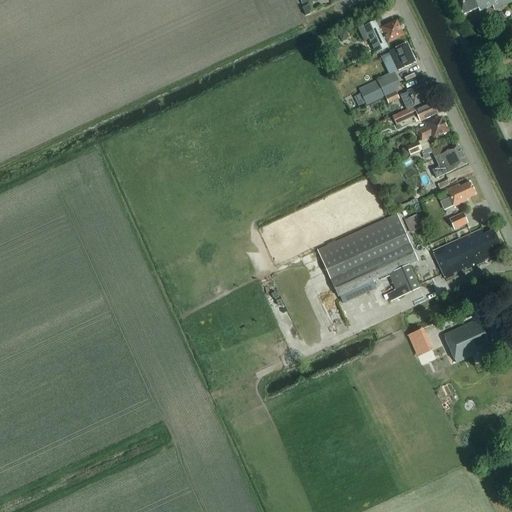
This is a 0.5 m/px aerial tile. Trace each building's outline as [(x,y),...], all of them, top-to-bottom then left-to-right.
[(511,0),(455,0),(462,16),(478,8),(480,13),(493,7),(495,10),(511,2),(511,0)] [(502,14),(496,17),(500,25),(506,22),(502,14)] [(390,47),(388,43),(403,36),(397,21),(381,29),(377,20),(358,28),(364,42),(370,39),(376,54),(390,47)] [(346,31),(339,34),(342,41),(348,38),(346,31)] [(391,53),(381,57),(389,75),(399,71),(416,63),(407,44),(390,51),(391,53)] [(407,110),(414,107),(433,98),(426,83),(407,92),(407,93),(400,96),(407,110)] [(385,94),(380,84),(361,93),(362,94),(366,103),(385,94)] [(396,92),(385,97),(389,104),(399,99),(396,92)] [(366,103),(362,94),(354,97),(359,106),(366,103)] [(412,117),(417,114),(420,122),(440,113),(434,100),(415,109),(414,107),(407,110),(393,117),(397,125),(412,118),(412,117)] [(432,136),(433,138),(448,132),(442,118),(427,125),(428,127),(418,131),(422,141),(432,136)] [(422,152),(418,142),(406,147),(407,148),(410,154),(411,157),(422,152)] [(436,179),(456,169),(467,164),(458,146),(440,155),(435,157),(439,167),(432,170),(436,179)] [(448,180),(438,185),(433,187),(435,192),(440,190),(451,185),(448,180)] [(468,202),(468,199),(476,195),(470,182),(460,187),(459,185),(446,190),(446,189),(437,193),(440,200),(449,196),(454,208),(468,202)] [(444,209),(452,206),(449,197),(441,201),(444,209)] [(468,223),(463,213),(450,219),(455,229),(468,223)] [(390,301),(395,299),(420,288),(410,265),(418,261),(396,214),(318,251),(339,297),(379,278),(380,280),(389,276),(395,290),(387,294),(390,301)] [(417,215),(405,221),(410,233),(422,227),(417,215)] [(494,257),(492,252),(501,248),(493,230),(483,235),(481,230),(432,252),(446,280),(485,262),(484,261),(494,257)] [(492,348),(492,347),(509,339),(504,328),(499,317),(481,326),(481,325),(479,326),(476,321),(444,335),(445,339),(451,352),(457,363),(477,355),(476,353),(482,350),(483,353),(492,348)] [(478,355),(457,365),(471,397),(474,395),(472,391),(491,382),(487,374),(478,355)] [(500,412),(491,389),(485,391),(488,398),(474,403),(481,420),(500,412)]
